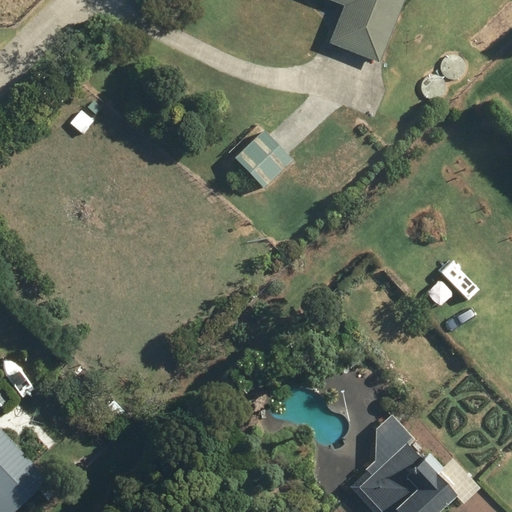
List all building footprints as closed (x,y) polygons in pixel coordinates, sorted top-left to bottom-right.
[(334,0),(348,5),(332,43),(382,63),(407,0),(334,0)] [(453,52),(418,89),(436,106),(471,69),(453,52)] [(292,164),(264,134),(238,158),(267,188),(292,164)] [(195,185),(185,175),(161,199),(171,209),(195,185)] [(201,236),(228,209),(216,197),(189,224),(201,236)] [(228,209),(201,236),(212,248),(239,221),(228,209)] [(3,389),(0,392),(0,411),(13,399),(3,389)] [(0,511),(17,511),(51,480),(0,425),(0,511)] [(409,444),(361,488),(383,511),(445,511),(462,496),(443,476),(449,470),(434,455),(426,462),(409,444)]
